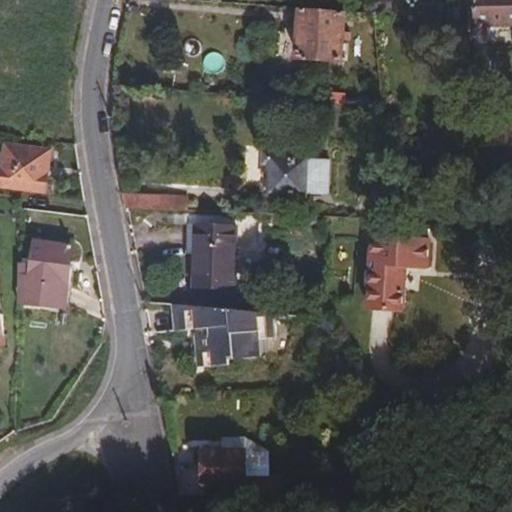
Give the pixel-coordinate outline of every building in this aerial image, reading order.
[(370,0),(371,18),(386,17),(385,0),(370,0)] [(511,0),(473,0),(475,32),(504,31),(504,25),(511,25),(511,0)] [(342,18),(298,15),(294,63),(339,66),(342,18)] [(479,132),(480,149),(510,148),(510,131),(479,132)] [(43,155),(1,149),(0,154),(0,190),(37,195),(43,155)] [(280,158),(262,157),(262,169),(268,169),(267,198),(301,199),(302,197),(321,198),(323,167),(306,166),(306,164),(279,163),(280,158)] [(382,174),(381,163),(367,164),(368,174),(382,174)] [(385,222),(383,179),(382,174),(368,174),(366,174),(370,222),(385,222)] [(118,198),(121,214),(166,214),(167,202),(167,200),(118,198)] [(166,214),(181,215),(182,202),(167,202),(166,214)] [(231,230),(191,228),(189,291),(229,293),(231,230)] [(401,318),(404,273),(425,275),(427,244),(368,240),(363,316),(401,318)] [(26,267),(13,266),(9,307),(61,312),(67,248),(28,244),(26,267)] [(262,335),(259,315),(170,309),(174,334),(201,333),(201,341),(194,342),(197,372),(224,370),(224,365),(247,363),(246,337),(262,335)] [(335,387),(349,387),(342,349),(330,351),(335,387)] [(336,396),(335,387),(330,351),(318,352),(319,364),(325,363),(330,396),(336,396)] [(351,469),(349,434),(338,435),(339,469),(351,469)] [(361,498),(358,434),(349,434),(351,469),(353,498),(361,498)] [(241,481),(262,481),(262,456),(240,443),(224,444),(223,455),(240,455),(241,481)] [(203,497),(279,498),(278,481),(262,481),(241,481),(240,455),(223,455),(199,454),(199,468),(169,468),(172,490),(203,491),(203,497)]
